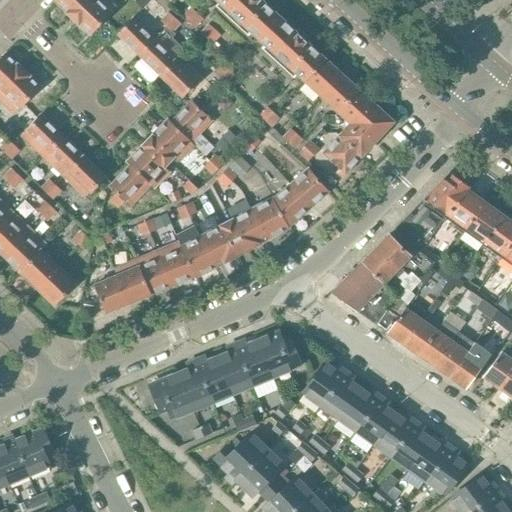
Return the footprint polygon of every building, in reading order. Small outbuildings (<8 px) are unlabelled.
[(57,0),(56,2),(55,3),(72,19),(89,0),(57,0)] [(108,0),(89,0),(72,19),(89,35),(116,7),(108,0)] [(125,0),(137,10),(139,9),(141,10),(149,0),(125,0)] [(216,0),(258,39),(279,16),(263,1),(264,0),(216,0)] [(203,20),(190,8),(181,17),(194,29),(203,20)] [(168,12),(159,21),(166,27),(174,18),(168,12)] [(258,39),(304,80),(324,58),(309,44),(310,42),(309,39),(299,30),(297,29),(295,31),(279,16),(258,39)] [(172,33),(180,24),(174,18),(166,27),(172,33)] [(139,56),(153,41),(132,20),(117,35),(139,56)] [(221,36),(208,24),(199,33),(212,45),(221,36)] [(139,56),(160,76),(181,55),(159,35),(153,41),(139,56)] [(5,54),(0,59),(0,93),(22,71),(5,54)] [(181,55),(160,76),(182,97),(202,76),(181,55)] [(342,74),(324,58),(304,80),(321,96),(342,74)] [(234,76),(222,65),(214,74),(226,85),(234,76)] [(22,71),(0,93),(0,103),(12,116),(39,88),(22,71)] [(321,96),(338,112),(359,90),(342,74),(321,96)] [(223,82),(200,106),(207,113),(230,89),(223,82)] [(374,104),(359,90),(338,112),(346,119),(354,127),(356,124),(374,104)] [(170,123),(194,147),(195,147),(191,143),(211,122),(191,102),(170,123)] [(389,118),(374,104),(356,124),(376,140),(389,126),(387,124),(387,120),(389,118)] [(279,119),(266,107),(258,116),(271,128),(279,119)] [(41,157),(61,136),(39,116),(20,137),(41,157)] [(362,155),(376,140),(356,124),(354,127),(346,119),(345,122),(344,125),(347,127),(339,135),(362,155)] [(194,147),(170,123),(167,120),(150,138),(161,148),(154,155),(165,166),(174,157),(180,163),(194,147)] [(290,129),(281,138),(288,144),(296,135),(290,129)] [(260,142),(252,133),(246,140),(254,148),(260,142)] [(294,149),(302,140),(296,135),(288,144),(294,149)] [(362,155),(339,135),(323,153),(340,169),(337,172),(342,177),(362,155)] [(82,157),(61,136),(41,157),(63,177),(82,157)] [(130,165),(150,185),(153,188),(168,173),(163,168),(165,166),(154,155),(161,148),(150,138),(126,162),(130,165)] [(7,139),(0,146),(0,149),(4,154),(13,145),(7,139)] [(239,146),(248,154),(254,148),(246,140),(239,146)] [(319,149),(310,141),(304,147),(313,155),(319,149)] [(11,160),(19,151),(13,145),(4,154),(11,160)] [(298,154),(307,162),(313,155),(304,147),(298,154)] [(224,163),(215,155),(209,161),(218,169),(224,163)] [(82,157),(63,177),(85,198),(90,193),(104,177),(82,157)] [(203,167),(212,176),(218,169),(209,161),(203,167)] [(150,185),(130,165),(109,186),(116,193),(108,201),(117,209),(125,201),(130,206),(150,185)] [(237,175),(229,167),(222,174),(231,182),(237,175)] [(10,168),(1,176),(8,183),(17,174),(10,168)] [(289,185),(309,208),(327,192),(307,169),(289,185)] [(468,186),(449,173),(422,200),(445,217),(468,186)] [(14,189),(23,180),(17,174),(8,183),(14,189)] [(216,180),(225,188),(231,182),(222,174),(216,180)] [(48,179),(40,188),(46,194),(54,186),(48,179)] [(182,187),(167,195),(171,203),(190,195),(191,196),(198,190),(188,181),(182,187)] [(289,185),(272,199),(272,200),(286,227),(287,227),(309,208),(289,185)] [(52,200),(60,192),(54,186),(46,194),(52,200)] [(476,192),(468,186),(445,217),(464,231),(484,202),(476,196),(476,192)] [(251,209),(267,239),(288,228),(287,227),(286,227),(272,200),(272,199),(271,198),(251,209)] [(0,199),(0,225),(13,212),(0,199)] [(44,200),(35,209),(41,215),(50,207),(44,200)] [(197,213),(192,202),(184,205),(189,217),(197,213)] [(505,213),(496,207),(493,208),(484,202),(464,231),(482,244),(505,213)] [(176,209),(181,220),(189,217),(184,205),(176,209)] [(47,221),(56,213),(50,207),(41,215),(47,221)] [(237,255),(267,239),(251,209),(230,220),(238,235),(229,240),(237,255)] [(0,225),(0,253),(2,256),(29,228),(13,212),(0,225)] [(511,218),(505,213),(482,244),(501,257),(511,241),(511,218)] [(157,229),(152,219),(144,222),(149,233),(157,229)] [(216,266),(237,255),(229,240),(238,235),(230,220),(200,236),(216,266)] [(136,226),(141,236),(149,233),(144,222),(136,226)] [(2,256),(19,272),(41,250),(46,244),(29,228),(2,256)] [(80,230),(71,239),(78,245),(86,237),(80,230)] [(112,241),(107,230),(99,234),(104,245),(112,241)] [(91,238),(95,249),(104,245),(99,234),(91,238)] [(389,235),(375,249),(399,273),(403,270),(399,266),(410,256),(389,235)] [(216,266),(200,236),(180,247),(195,275),(194,276),(195,278),(216,266)] [(84,251),(92,243),(86,237),(78,245),(84,251)] [(171,285),(194,276),(195,275),(180,247),(179,247),(177,241),(156,250),(171,285)] [(511,241),(501,257),(511,265),(511,241)] [(375,249),(362,262),(383,283),(393,273),(396,276),(399,273),(375,249)] [(57,266),(41,250),(19,272),(36,289),(57,266)] [(149,295),(171,285),(156,250),(134,259),(149,295)] [(128,304),(149,295),(134,259),(113,268),(116,276),(128,304)] [(362,262),(348,276),(370,297),(370,296),(374,300),(398,317),(404,308),(406,306),(395,295),(383,283),(362,262)] [(57,266),(36,289),(53,305),(75,283),(57,266)] [(441,266),(435,275),(446,283),(452,274),(441,266)] [(412,274),(407,280),(409,282),(415,287),(409,295),(411,297),(422,284),(412,274)] [(465,283),(452,274),(446,283),(447,283),(440,293),(446,298),(454,286),(460,290),(465,283)] [(128,304),(116,276),(94,285),(106,313),(128,304)] [(348,276),(334,291),(332,293),(387,332),(398,317),(374,300),(370,296),(370,297),(348,276)] [(407,280),(400,286),(409,295),(415,287),(409,282),(407,280)] [(481,300),(471,292),(466,299),(476,307),(481,300)] [(486,304),(481,310),(492,318),(497,312),(486,304)] [(387,332),(402,344),(426,311),(417,306),(412,314),(404,308),(398,317),(387,332)] [(402,344),(418,355),(441,323),(426,311),(402,344)] [(507,329),(511,323),(497,312),(492,318),(507,329)] [(418,355),(434,366),(457,334),(441,323),(418,355)] [(258,341),(272,377),(300,365),(289,337),(282,340),(278,332),(258,341)] [(434,366),(449,377),(469,350),(472,344),(457,334),(434,366)] [(252,385),(272,377),(258,341),(247,345),(245,340),(235,344),(252,385)] [(232,393),(252,385),(235,344),(225,348),(227,353),(217,357),(232,393)] [(449,377),(465,389),(487,357),(475,349),(473,353),(469,350),(449,377)] [(511,360),(500,352),(483,377),(499,388),(511,369),(511,360)] [(212,402),(232,393),(217,357),(207,362),(205,357),(195,361),(212,402)] [(192,410),(212,402),(195,361),(185,365),(187,370),(177,374),(192,410)] [(303,393),(321,406),(345,372),(336,366),(333,370),(324,363),(303,393)] [(511,369),(499,388),(511,397),(511,369)] [(321,406),(338,418),(359,389),(351,383),(354,379),(345,372),(321,406)] [(171,419),(192,410),(177,374),(149,386),(161,413),(168,410),(171,419)] [(338,418),(356,431),(380,397),(371,391),(368,395),(359,389),(338,418)] [(356,431),(374,444),(395,414),(386,408),(389,404),(380,397),(356,431)] [(288,398),(281,406),(289,413),(296,405),(288,398)] [(280,406),(275,412),(282,419),(288,413),(280,406)] [(241,414),(231,418),(238,433),(247,429),(243,420),(241,414)] [(374,444),(391,456),(415,423),(407,416),(404,421),(395,414),(374,444)] [(253,416),(243,420),(247,429),(256,425),(253,416)] [(298,421),(293,427),(300,434),(305,428),(298,421)] [(279,435),(285,429),(277,422),(272,428),(279,435)] [(391,456),(409,469),(430,439),(421,433),(424,429),(415,423),(391,456)] [(199,427),(203,437),(212,433),(208,424),(199,427)] [(195,440),(203,437),(199,427),(191,431),(195,440)] [(28,475),(49,466),(45,458),(53,454),(42,429),(15,441),(13,436),(12,436),(28,475)] [(227,446),(214,459),(228,473),(225,477),(233,485),(237,481),(236,480),(266,449),(249,433),(232,451),(227,446)] [(314,435),(309,441),(317,448),(322,442),(314,435)] [(0,462),(8,483),(28,475),(12,436),(2,440),(4,445),(0,447),(0,462)] [(409,469),(426,481),(450,448),(442,441),(439,446),(430,439),(409,469)] [(329,448),(322,442),(317,448),(324,454),(329,448)] [(296,449),(304,455),(309,449),(301,443),(296,449)] [(450,448),(426,481),(445,494),(466,465),(456,458),(459,454),(450,448)] [(266,449),(236,480),(237,481),(252,496),(258,489),(264,495),(277,482),(271,476),(282,465),(266,449)] [(317,456),(309,449),(304,455),(312,462),(317,456)] [(0,486),(8,483),(0,462),(0,486)] [(347,463),(342,469),(350,476),(355,470),(347,463)] [(363,476),(355,470),(350,476),(357,482),(363,476)] [(450,498),(461,511),(468,511),(497,490),(490,482),(486,485),(479,476),(450,498)] [(295,477),(283,488),(277,482),(264,495),(269,501),(264,507),(268,511),(290,511),(310,494),(295,477)] [(337,484),(345,490),(350,484),(343,477),(337,484)] [(358,490),(350,484),(345,490),(353,497),(358,490)] [(373,495),(381,502),(386,496),(378,489),(373,495)] [(468,511),(503,511),(506,510),(499,502),(503,499),(497,490),(468,511)] [(38,497),(41,504),(50,501),(47,493),(38,497)] [(310,494),(290,511),(321,511),(325,509),(310,494)] [(393,502),(386,496),(381,502),(388,508),(393,502)] [(41,504),(38,497),(28,501),(31,508),(41,504)]
